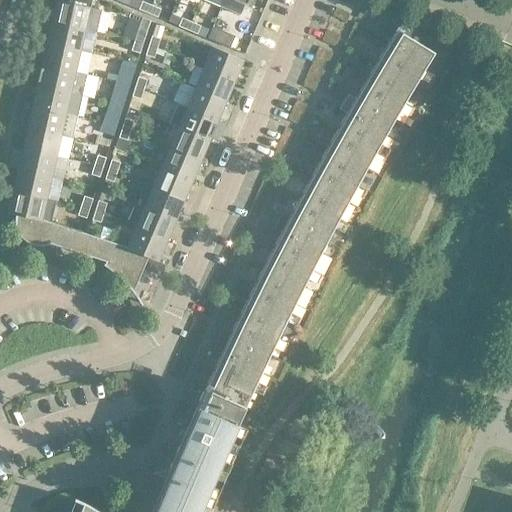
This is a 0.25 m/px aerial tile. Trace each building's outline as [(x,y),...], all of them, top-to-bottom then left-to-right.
[(68,0),(68,3),(56,0),(51,23),(84,30),(95,33),(100,12),(89,9),(90,0),(68,0)] [(247,0),(222,0),(220,7),(240,16),(246,2),(247,2),(247,0)] [(141,2),(138,10),(147,14),(150,6),(141,2)] [(160,10),(150,6),(147,14),(156,18),(160,10)] [(181,18),(177,27),(187,31),(190,22),(181,18)] [(199,26),(190,22),(187,31),(196,35),(199,26)] [(84,30),(51,23),(46,44),(79,51),(84,30)] [(396,29),(395,30),(375,63),(354,98),(347,94),(338,109),(345,114),(336,130),(317,164),(298,198),(288,217),(280,213),(272,229),(280,233),(262,267),(254,284),(237,319),(227,338),(219,334),(212,350),(220,354),(211,372),(195,407),(180,442),(168,470),(153,473),(152,472),(151,473),(164,479),(160,489),(157,496),(150,511),(95,511),(91,509),(85,506),(80,503),(73,500),(72,501),(78,504),(82,506),(79,511),(199,511),(201,507),(206,496),(215,500),(215,499),(206,495),(213,478),(222,482),(237,447),(229,444),(245,408),(252,391),(261,373),(277,339),(294,304),(311,270),(329,237),(338,220),(357,186),(375,152),(385,136),(394,119),(414,87),(434,53),(406,37),(407,35),(407,34),(407,33),(407,31),(406,30),(406,29),(405,28),(404,28),(403,27),(402,27),(400,27),(399,27),(398,28),(397,28),(396,29)] [(212,27),(207,39),(229,49),(234,37),(212,27)] [(137,32),(134,41),(142,44),(145,34),(137,32)] [(159,39),(151,36),(148,46),(156,49),(159,39)] [(159,39),(156,49),(163,51),(166,41),(159,39)] [(142,44),(134,41),(131,51),(139,54),(142,44)] [(79,51),(46,44),(41,65),(74,72),(79,51)] [(156,49),(148,46),(145,56),(153,58),(156,49)] [(211,47),(202,68),(233,81),(242,60),(211,47)] [(86,75),(74,72),(41,65),(37,86),(81,96),(86,75)] [(233,81),(202,68),(194,88),(225,101),(233,81)] [(124,73),(121,83),(129,85),(132,76),(124,73)] [(146,80),(138,78),(135,87),(143,90),(146,80)] [(129,85),(121,83),(118,92),(126,95),(129,85)] [(81,96),(37,86),(32,107),(64,115),(76,117),(81,96)] [(143,90),(135,87),(132,97),(140,99),(143,90)] [(225,101),(194,88),(185,108),(216,121),(225,101)] [(64,115),(32,107),(27,128),(60,136),(64,115)] [(216,121),(185,108),(177,128),(208,141),(216,121)] [(111,115),(108,124),(116,127),(119,117),(111,115)] [(132,121),(125,119),(122,129),(129,131),(132,121)] [(116,127),(108,124),(104,134),(113,136),(116,127)] [(60,136),(27,128),(22,150),(55,157),(60,136)] [(208,141),(177,128),(168,148),(199,161),(208,141)] [(129,131),(122,129),(119,138),(126,141),(129,131)] [(96,137),(94,144),(109,147),(110,140),(96,137)] [(199,161),(168,148),(160,168),(191,182),(199,161)] [(55,157),(22,150),(17,171),(50,178),(55,157)] [(98,156),(94,166),(103,168),(106,159),(98,156)] [(119,163),(112,160),(109,170),(116,172),(119,163)] [(103,168),(94,166),(91,175),(100,178),(103,168)] [(191,182),(160,168),(151,188),(182,201),(191,182)] [(116,172),(109,170),(106,180),(113,182),(116,172)] [(50,178),(17,171),(12,192),(45,199),(50,178)] [(182,201),(151,188),(143,208),(174,221),(182,201)] [(45,199),(12,192),(7,214),(15,215),(40,221),(40,220),(45,199)] [(85,197),(82,207),(90,209),(93,200),(85,197)] [(106,204),(99,202),(96,211),(102,214),(106,204)] [(90,209),(82,207),(78,216),(87,219),(90,209)] [(174,221),(143,208),(135,228),(166,241),(174,221)] [(102,214),(96,211),(93,221),(99,223),(102,214)] [(40,221),(15,215),(15,226),(19,236),(21,238),(23,240),(25,242),(27,243),(29,244),(32,245),(34,246),(37,246),(39,246),(42,246),(45,246),(47,245),(50,244),(77,253),(83,234),(40,220),(40,221)] [(135,228),(126,248),(126,249),(147,258),(157,262),(166,241),(135,228)] [(126,248),(83,234),(77,253),(105,262),(104,265),(103,264),(102,266),(113,273),(122,282),(132,293),(133,292),(133,291),(147,258),(126,249),(126,248)]
